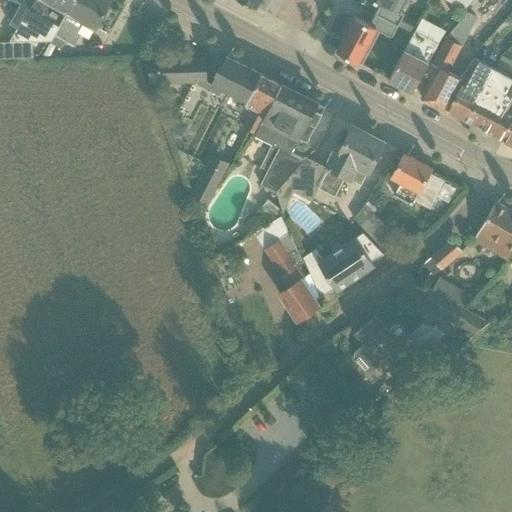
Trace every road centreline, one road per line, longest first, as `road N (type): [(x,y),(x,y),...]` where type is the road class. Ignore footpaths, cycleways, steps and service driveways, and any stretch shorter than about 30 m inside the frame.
road 1 (residential): [(505,174),(213,429)]
road 2 (tertiary): [(505,174),(276,50)]
road 3 (track): [(213,429),(78,511)]
